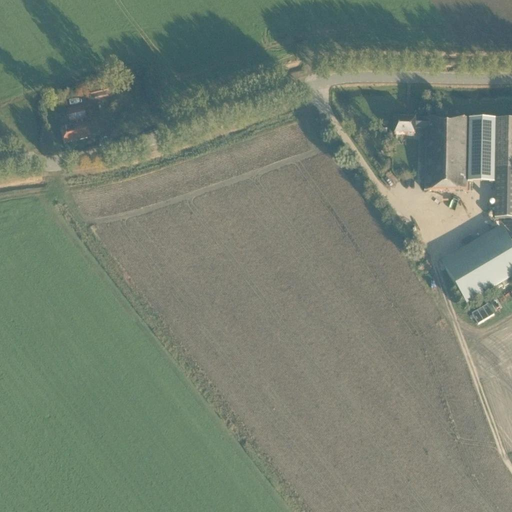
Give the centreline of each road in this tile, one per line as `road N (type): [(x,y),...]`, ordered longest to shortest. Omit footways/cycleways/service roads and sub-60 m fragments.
road 1 (tertiary): [(0,167),(95,157),(327,83),(511,77)]
road 2 (unknown): [(313,86),(409,218),(492,438)]
